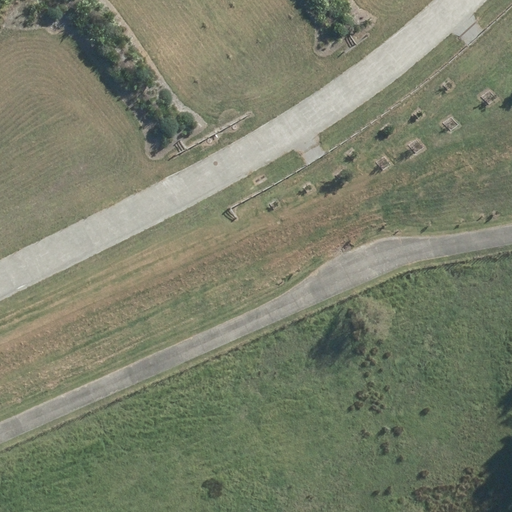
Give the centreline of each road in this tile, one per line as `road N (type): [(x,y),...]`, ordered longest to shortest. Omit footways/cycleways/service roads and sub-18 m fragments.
road 1 (track): [(0,431),(221,335),(363,262),(511,229)]
road 2 (residential): [(0,276),(235,159),(460,0)]
